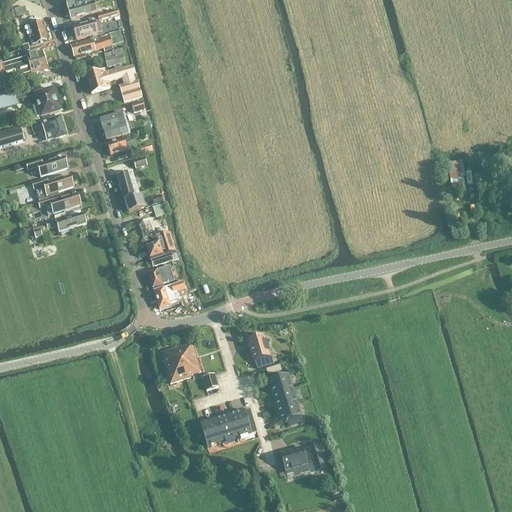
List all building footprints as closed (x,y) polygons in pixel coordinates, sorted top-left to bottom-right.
[(71,0),(65,2),(68,12),(88,5),(94,4),(93,0),(71,0)] [(91,14),(88,5),(68,12),(70,21),(91,14)] [(27,15),(25,8),(15,10),(17,18),(27,15)] [(110,13),(109,8),(98,11),(100,16),(110,13)] [(117,11),(110,13),(100,16),(97,17),(99,23),(119,17),(117,11)] [(101,33),(97,17),(87,20),(88,25),(73,29),(76,41),(92,36),(91,36),(101,33)] [(46,42),(41,21),(30,25),(33,37),(29,38),(32,46),(46,42)] [(122,38),(120,32),(109,35),(109,36),(92,41),(91,41),(70,47),(73,58),(75,58),(76,60),(85,58),(85,55),(112,46),(112,47),(123,43),(122,38)] [(125,64),(122,51),(112,53),(112,54),(104,56),(107,69),(125,64)] [(34,75),(47,71),(42,52),(34,54),(33,52),(26,54),(27,58),(0,65),(0,90),(1,90),(0,88),(0,87),(35,77),(34,75)] [(122,79),(133,76),(135,75),(132,65),(105,73),(104,71),(86,76),(91,95),(110,90),(108,84),(122,79)] [(142,98),(137,82),(135,83),(133,76),(122,79),(124,86),(119,87),(124,104),(142,98)] [(59,112),(57,104),(53,90),(34,95),(37,106),(33,108),(36,118),(41,117),(41,118),(59,112)] [(0,109),(17,104),(13,92),(0,96),(0,109)] [(145,111),(143,103),(131,107),(133,114),(145,111)] [(125,125),(122,115),(100,122),(103,132),(119,127),(125,125)] [(66,136),(60,117),(41,122),(47,142),(66,136)] [(121,135),(124,134),(122,127),(119,128),(119,127),(103,132),(106,142),(122,137),(121,135)] [(0,148),(24,141),(20,128),(0,134),(0,148)] [(135,149),(133,143),(125,146),(124,140),(107,145),(109,151),(108,151),(109,156),(110,156),(111,157),(127,152),(135,149)] [(152,152),(150,146),(139,149),(141,156),(152,152)] [(500,178),(494,154),(494,153),(479,156),(485,181),(500,178)] [(68,170),(65,161),(63,159),(42,166),(41,160),(25,165),(27,171),(37,168),(40,178),(68,170)] [(147,166),(145,159),(133,163),(135,170),(147,166)] [(511,174),(511,168),(510,160),(498,162),(502,177),(511,174)] [(464,177),(461,162),(447,165),(449,173),(451,186),(464,183),(463,178),(464,177)] [(139,195),(132,172),(117,177),(124,200),(139,195)] [(451,186),(449,173),(442,174),(443,181),(444,181),(446,187),(451,186)] [(480,181),(481,178),(481,175),(478,173),(475,173),(473,175),(472,178),(473,181),(475,183),(478,183),(480,181)] [(74,188),(71,180),(69,178),(48,184),(47,180),(31,185),(33,191),(43,188),(46,197),(74,188)] [(511,193),(508,179),(485,185),(489,199),(511,193)] [(467,196),(464,183),(451,186),(454,198),(467,196)] [(81,207),(77,196),(54,203),(53,199),(38,204),(40,209),(50,206),(53,215),(81,207)] [(163,203),(161,196),(152,199),(154,206),(163,203)] [(145,209),(141,197),(125,202),(126,206),(125,207),(127,212),(128,212),(129,214),(145,209)] [(165,215),(162,204),(153,207),(156,218),(165,215)] [(86,225),(83,215),(56,223),(55,222),(46,225),(48,231),(57,228),(59,234),(61,234),(61,235),(70,232),(69,231),(86,225)] [(175,253),(169,234),(156,238),(156,239),(154,239),(148,221),(133,226),(140,249),(155,244),(155,243),(157,243),(158,245),(146,249),(150,261),(175,253)] [(152,267),(177,259),(175,253),(150,261),(152,267)] [(174,282),(169,267),(147,274),(152,289),(174,282)] [(182,282),(153,292),(159,310),(180,303),(177,293),(185,291),(182,282)] [(255,362),(257,370),(273,365),(271,358),(264,335),(246,341),(253,363),(255,362)] [(170,385),(191,379),(192,379),(192,378),(199,376),(190,346),(161,354),(169,380),(170,385)] [(280,366),(268,368),(270,378),(283,376),(280,366)] [(271,396),(293,389),(289,375),(267,382),(271,396)] [(216,389),(212,376),(202,379),(207,392),(216,389)] [(275,410),(297,403),(293,389),(271,396),(275,410)] [(302,417),(297,403),(275,410),(279,424),(286,422),(288,427),(303,423),(302,417)] [(250,410),(244,412),(251,435),(257,433),(250,410)] [(251,435),(244,412),(244,411),(229,416),(236,440),(244,437),(251,435)] [(236,440),(229,416),(214,420),(222,444),(236,440)] [(222,444),(214,420),(199,425),(207,449),(222,444)] [(301,448),(279,454),(284,472),(307,466),(307,465),(313,463),(316,473),(325,470),(317,446),(302,451),(301,448)]
